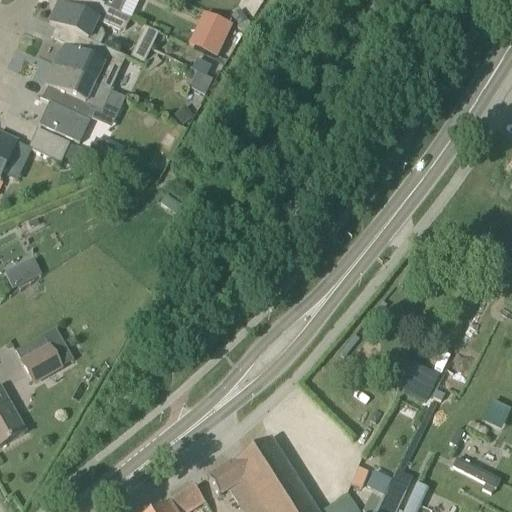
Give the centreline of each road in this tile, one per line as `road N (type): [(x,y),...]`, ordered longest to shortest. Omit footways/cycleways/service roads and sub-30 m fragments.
road 1 (primary): [(327,296),(511,44)]
road 2 (primary): [(91,511),(227,398)]
road 3 (primary): [(327,296),(257,347),(227,398)]
road 4 (primary): [(227,398),(282,362),(327,296)]
